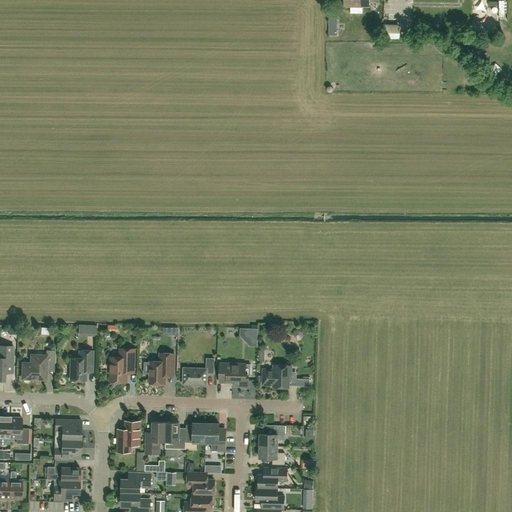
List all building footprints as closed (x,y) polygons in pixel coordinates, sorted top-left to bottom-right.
[(392,15),(401,15),(400,0),(389,0),(389,2),(391,2),(392,15)] [(506,12),(506,0),(500,0),(493,0),(493,12),(506,12)] [(383,32),(400,33),(400,25),(383,24),(383,32)] [(501,38),(509,42),(511,34),(511,31),(506,29),(501,38)] [(477,76),(474,81),(481,85),(484,80),(477,76)] [(100,335),(99,325),(82,325),(82,336),(100,335)] [(13,346),(0,345),(0,381),(2,382),(3,380),(4,380),(5,372),(13,373),(13,346)] [(110,381),(126,382),(127,372),(134,373),(135,349),(120,348),(120,357),(111,357),(110,381)] [(31,363),(23,363),(22,378),(46,379),(46,365),(54,365),(55,350),(46,350),(46,355),(31,355),(31,363)] [(71,358),(70,380),(72,380),(73,382),(77,382),(78,380),(85,380),(86,365),(93,365),(93,350),(79,350),(79,358),(71,358)] [(151,361),(151,363),(144,362),(144,373),(150,374),(150,383),(152,383),(154,385),(157,385),(159,383),(165,383),(165,376),(174,376),(174,353),(160,353),(160,361),(151,361)] [(184,368),(183,384),(207,385),(207,373),(214,373),(214,358),(207,358),(207,368),(184,368)] [(246,363),(220,363),(220,382),(234,382),(234,385),(242,386),(242,388),(248,388),(249,375),(246,375),(246,363)] [(274,365),(274,368),(262,368),(261,386),(273,386),(273,387),(289,387),(290,374),(292,375),(292,365),(274,365)] [(0,416),(0,445),(3,445),(3,437),(10,438),(11,417),(0,416)] [(11,417),(10,438),(17,438),(17,443),(29,444),(29,428),(22,428),(22,417),(11,417)] [(62,439),(81,439),(81,420),(55,419),(55,429),(62,429),(62,439)] [(118,429),(118,451),(131,452),(131,444),(140,444),(140,421),(126,421),(126,429),(118,429)] [(166,441),(166,422),(153,422),(153,432),(146,432),(146,453),(158,453),(158,448),(160,448),(160,441),(166,441)] [(166,441),(166,448),(186,449),(186,442),(186,428),(179,427),(180,422),(166,422),(166,441)] [(193,428),(186,428),(186,442),(206,442),(206,423),(193,423),(193,428)] [(220,423),(206,423),(206,442),(212,442),(212,450),(226,451),(226,437),(219,436),(220,423)] [(260,445),(278,446),(278,440),(285,440),(286,425),(274,425),(273,434),(260,433),(260,445)] [(81,439),(62,439),(61,448),(55,448),(54,458),(80,459),(81,439)] [(278,446),(260,445),(259,457),(273,458),(273,464),(285,464),(285,453),(278,452),(278,446)] [(58,474),(58,479),(54,479),(80,480),(80,467),(68,467),(68,460),(55,459),(54,473),(58,474)] [(148,471),(168,470),(168,461),(148,462),(148,471)] [(189,462),(186,469),(193,471),(196,464),(189,462)] [(257,487),(278,488),(278,480),(287,481),(287,468),(264,468),(264,475),(259,474),(259,476),(257,477),(257,481),(259,482),(259,487),(257,487)] [(11,471),(11,479),(10,498),(22,499),(22,480),(16,480),(16,471),(11,471)] [(122,479),(122,492),(141,493),(141,487),(146,487),(146,485),(151,485),(152,473),(129,472),(129,479),(122,479)] [(177,472),(167,472),(167,484),(176,485),(177,472)] [(192,494),(215,495),(215,480),(207,480),(208,473),(188,472),(188,479),(195,479),(194,494),(192,494)] [(11,479),(0,479),(0,498),(10,498),(11,479)] [(80,480),(54,479),(54,485),(54,499),(73,500),(73,493),(79,493),(80,480)] [(278,488),(257,487),(257,493),(255,493),(255,497),(256,498),(256,500),(262,501),(262,508),(284,508),(285,496),(278,496),(278,488)] [(141,493),(122,492),(121,505),(130,506),(129,511),(150,511),(151,501),(145,501),(145,499),(141,498),(141,493)] [(215,495),(192,494),(192,507),(190,509),(185,508),(184,511),(207,511),(207,510),(212,510),(213,495),(215,495)] [(157,501),(156,511),(164,511),(165,501),(157,501)]
